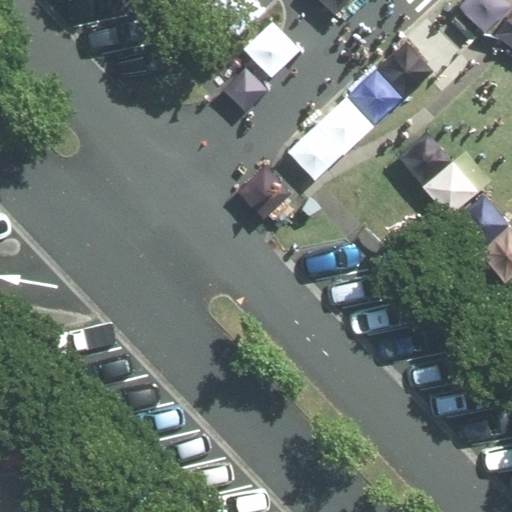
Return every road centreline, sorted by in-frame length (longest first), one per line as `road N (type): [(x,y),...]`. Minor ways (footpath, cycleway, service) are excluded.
road 1 (unclassified): [(1,0),(482,511)]
road 2 (unclassified): [(334,511),(111,245),(0,128)]
